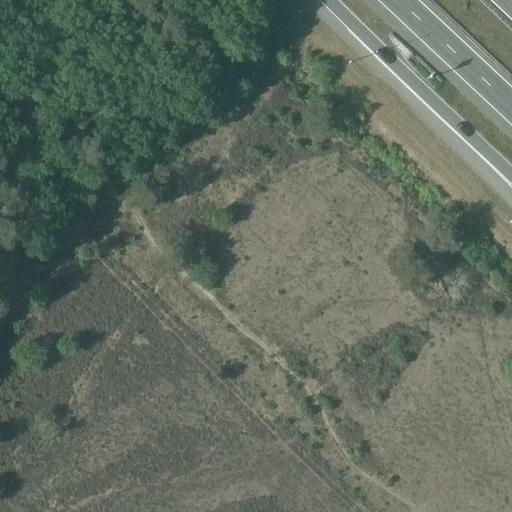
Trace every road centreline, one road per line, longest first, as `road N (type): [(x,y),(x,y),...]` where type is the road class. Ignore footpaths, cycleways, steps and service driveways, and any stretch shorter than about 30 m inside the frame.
road 1 (motorway): [(327,0),(511,174)]
road 2 (motorway): [(393,0),(511,110)]
